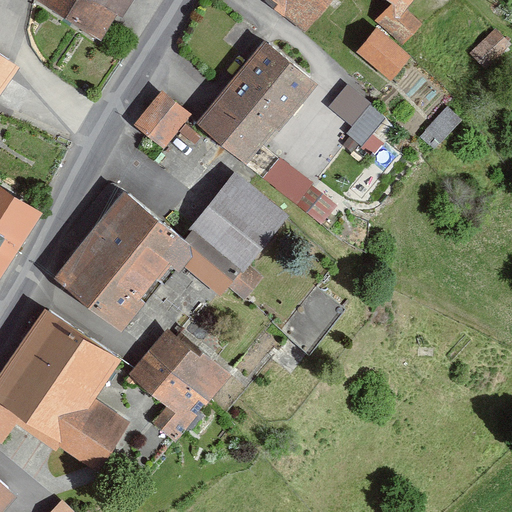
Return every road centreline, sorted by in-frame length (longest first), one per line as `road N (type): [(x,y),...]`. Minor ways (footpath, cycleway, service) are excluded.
road 1 (tertiary): [(0,313),(177,0)]
road 2 (unknown): [(0,15),(50,99),(102,136)]
